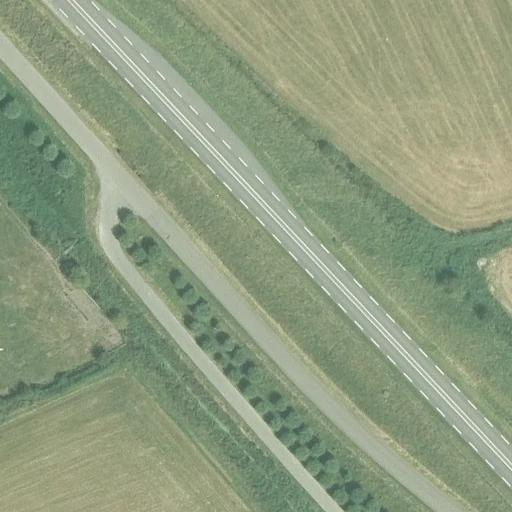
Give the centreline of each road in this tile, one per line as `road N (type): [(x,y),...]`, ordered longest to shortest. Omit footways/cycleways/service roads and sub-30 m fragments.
road 1 (primary): [(511,468),(68,0)]
road 2 (unclassified): [(448,511),(317,395),(117,177)]
road 3 (unclassified): [(117,177),(107,227),(122,267),(332,511)]
road 4 (unclassified): [(117,177),(0,45)]
